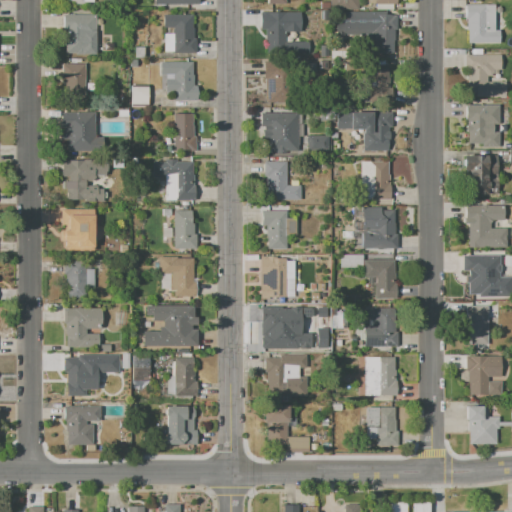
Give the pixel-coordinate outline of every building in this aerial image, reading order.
[(330,0),(357,0),(357,10),(330,10),(330,0)] [(466,4),(495,5),(494,31),(500,31),(500,44),(468,43),(468,19),(465,19),(466,4)] [(368,35),(330,35),(330,12),(368,12),(368,35)] [(368,12),(378,12),(378,15),(396,15),(396,29),(392,29),(392,54),(368,54),(368,35),(368,12)] [(63,13),(95,14),(95,36),(84,36),(84,54),(65,54),(66,31),(62,31),(63,13)] [(262,14),(285,15),(285,20),(285,33),(285,50),(267,50),(268,29),(262,28),(262,14)] [(162,15),(192,15),(191,52),(172,52),(172,29),(162,29),(162,15)] [(134,47),(143,47),(143,57),(134,57),(134,47)] [(464,55),(500,55),(501,70),(492,70),(492,75),(486,75),(487,83),(504,83),(504,98),(475,98),(475,93),(467,93),(467,70),(464,70),(464,55)] [(263,60),(287,61),(286,103),(266,102),(267,79),(262,78),(263,60)] [(160,62),(191,62),(191,87),(197,87),(196,100),(173,100),(173,92),(165,92),(165,81),(175,81),(175,75),(160,75),(160,62)] [(60,63),(85,64),(84,99),(63,98),(64,80),(60,80),(60,63)] [(390,102),(390,90),(387,90),(387,65),(369,65),(369,102),(390,102)] [(131,87),(148,88),(148,106),(131,105),(131,87)] [(465,105),(486,105),(486,144),(468,144),(468,121),(465,121),(465,105)] [(128,107),(128,117),(117,117),(117,106),(128,107)] [(260,111),(296,112),(296,153),(267,153),(267,140),(262,140),(262,128),(260,128),(260,111)] [(62,112),(90,112),(91,152),(65,152),(65,139),(58,139),(58,132),(62,132),(62,112)] [(173,113),(192,114),(192,136),(196,136),(196,150),(172,150),(173,113)] [(368,113),(391,113),(391,129),(388,129),(388,151),(368,151),(368,113)] [(308,136),(328,137),(327,153),(308,152),(308,136)] [(463,155),(497,155),(496,174),(496,195),(468,194),(469,171),(463,170),(463,155)] [(61,160),(107,160),(107,176),(93,175),(93,179),(85,179),(85,186),(96,186),(96,189),(103,189),(103,202),(65,202),(65,188),(64,188),(64,181),(69,181),(69,177),(60,177),(61,160)] [(153,161),(192,161),(192,186),(194,187),(194,200),(164,200),(164,178),(153,178),(153,161)] [(263,161),(286,161),(285,185),(299,185),(299,201),(268,201),(268,187),(265,187),(265,177),(262,177),(263,161)] [(360,162),(388,162),(387,186),(391,186),(391,201),(360,201),(360,162)] [(464,205),(504,205),(504,220),(489,220),(489,228),(507,228),(507,248),(468,247),(468,224),(464,224),(464,205)] [(362,207),(381,207),(381,211),(394,211),(393,236),(397,236),(397,250),(362,250),(362,207)] [(61,209),(95,210),(95,251),(65,250),(65,225),(61,225),(61,209)] [(173,210),(191,210),(191,235),(196,235),(197,248),(173,249),(173,210)] [(261,210),(286,210),(286,218),(295,218),(295,235),(286,235),(286,250),(266,250),(267,225),(261,225),(261,210)] [(170,228),(170,237),(162,237),(162,228),(170,228)] [(339,254),(361,254),(362,260),(362,268),(339,268),(339,254)] [(467,256),(488,257),(487,294),(469,294),(469,271),(466,271),(467,256)] [(159,257),(176,257),(176,260),(192,260),(192,282),(195,282),(194,297),(174,296),(174,275),(159,275),(159,257)] [(62,259),(85,259),(84,269),(93,269),(93,287),(84,287),(84,295),(66,295),(66,275),(62,275),(62,259)] [(264,260),(286,261),(286,298),(268,298),(268,275),(264,275),(264,260)] [(362,260),(395,260),(395,301),(373,301),(373,278),(362,278),(362,268),(362,260)] [(310,292),(318,292),(318,300),(310,300),(310,292)] [(145,305),(192,306),(192,316),(194,316),(194,325),(193,325),(193,333),(196,333),(196,345),(142,345),(142,331),(158,331),(158,326),(162,326),(162,321),(151,321),(151,314),(145,314),(145,305)] [(261,306),(302,306),(302,333),(309,333),(308,349),(262,349),(262,334),(260,334),(261,306)] [(466,306),(488,307),(487,345),(468,345),(469,320),(465,320),(466,306)] [(65,309),(100,308),(101,329),(85,330),(85,335),(98,335),(99,348),(65,348),(65,309)] [(365,308),(395,308),(395,348),(363,348),(363,326),(372,326),(372,319),(365,319),(365,308)] [(332,329),(332,315),(347,315),(347,329),(332,329)] [(325,327),(315,328),(315,348),(325,347),(325,327)] [(148,354),(148,381),(131,381),(131,354),(148,354)] [(269,355),(306,355),(306,369),(298,369),(298,378),(306,378),(306,393),(269,393),(269,355)] [(465,356),(500,356),(500,378),(486,378),(486,382),(486,395),(467,395),(468,372),(464,372),(465,356)] [(63,357),(85,357),(85,366),(101,366),(101,381),(85,381),(85,396),(66,396),(66,374),(62,374),(63,357)] [(174,357),(195,357),(194,382),(197,382),(197,396),(165,396),(166,376),(171,376),(171,361),(174,361),(174,357)] [(364,357),(395,357),(395,395),(364,395),(364,357)] [(486,395),(486,382),(496,382),(496,395),(486,395)] [(64,406),(99,406),(99,445),(65,445),(65,424),(64,424),(64,406)] [(166,406),(192,406),(192,409),(193,409),(193,417),(192,417),(192,430),(196,430),(195,444),(172,444),(171,445),(170,445),(169,445),(169,444),(165,444),(165,441),(164,440),(164,438),(164,437),(165,435),(165,434),(165,416),(165,415),(164,414),(164,412),(164,410),(165,408),(166,408),(166,406)] [(466,406),(487,406),(487,416),(498,416),(498,429),(495,429),(495,446),(469,446),(469,421),(466,421),(466,406)] [(263,407),(289,407),(289,423),(285,423),(285,437),(285,445),(267,445),(267,423),(263,423),(263,407)] [(289,407),(298,407),(298,423),(289,423),(289,407)] [(366,408),(393,408),(393,431),(397,431),(397,447),(376,446),(377,428),(366,428),(366,408)] [(285,437),(308,437),(308,453),(285,453),(285,445),(285,437)] [(341,511),(356,511),(357,503),(342,503),(341,511)] [(390,511),(390,503),(407,503),(407,511),(390,511)] [(414,511),(414,503),(430,503),(430,511),(414,511)]
